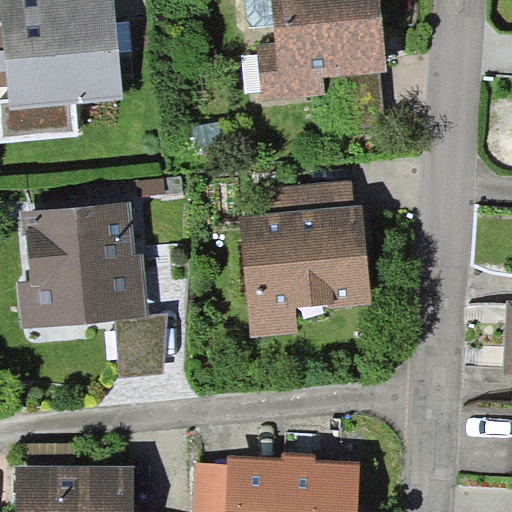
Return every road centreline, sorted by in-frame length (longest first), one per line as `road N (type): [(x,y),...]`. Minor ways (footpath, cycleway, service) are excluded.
road 1 (residential): [(0,434),(423,393)]
road 2 (residential): [(423,393),(451,0)]
